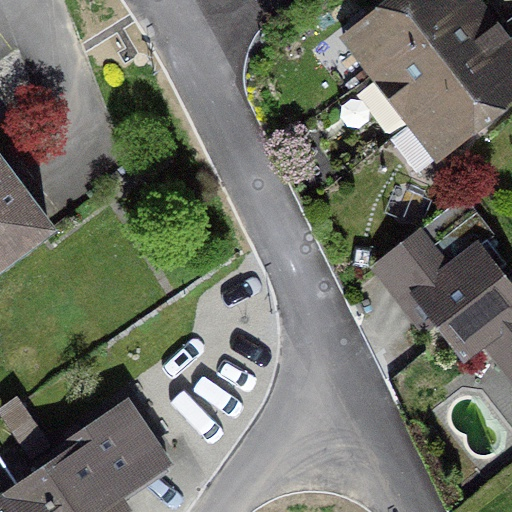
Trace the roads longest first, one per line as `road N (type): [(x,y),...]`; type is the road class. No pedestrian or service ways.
road 1 (residential): [(175,40),(357,403)]
road 2 (residential): [(357,403),(217,511)]
road 3 (residential): [(357,403),(411,511)]
